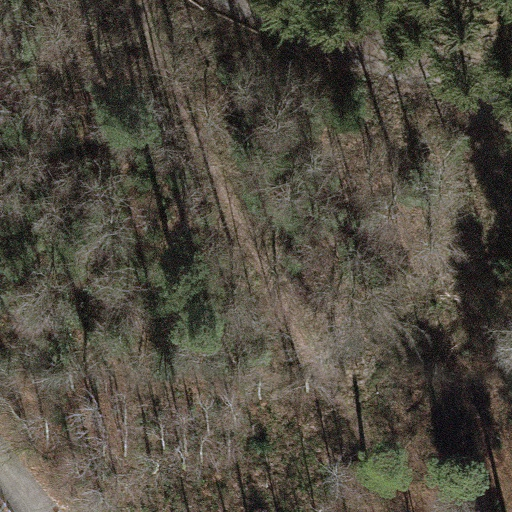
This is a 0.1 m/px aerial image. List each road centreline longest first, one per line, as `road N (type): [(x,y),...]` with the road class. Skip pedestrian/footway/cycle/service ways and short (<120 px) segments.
road 1 (unknown): [(275,20),(202,113),(393,404),(506,511)]
road 2 (track): [(511,90),(408,68),(235,0)]
